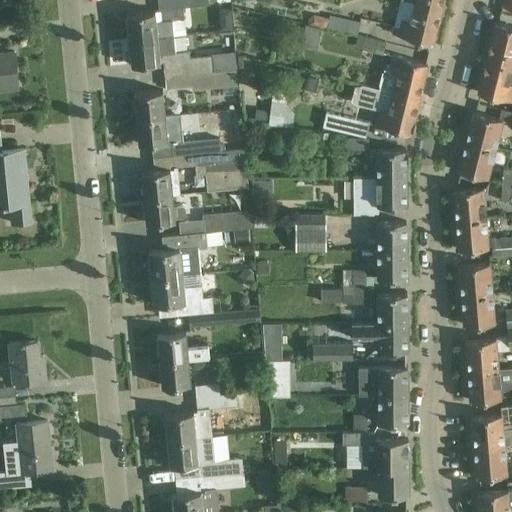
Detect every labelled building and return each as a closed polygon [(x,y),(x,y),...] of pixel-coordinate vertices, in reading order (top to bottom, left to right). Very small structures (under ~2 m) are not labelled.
[(183,7),(209,5),(209,2),(217,2),(217,0),(157,0),(159,11),(127,14),(129,39),(174,35),(172,20),(184,19),(183,7)] [(293,0),(291,12),(338,19),(340,0),(293,0)] [(406,0),(400,0),(394,26),(393,34),(432,43),(441,8),(406,0)] [(406,0),(441,8),(443,0),(406,0)] [(231,14),(245,15),(246,3),(233,1),(231,14)] [(214,14),(229,14),(228,3),(213,3),(214,14)] [(511,26),(498,23),(496,22),(487,58),(511,63),(511,26)] [(305,23),(300,46),(316,50),(322,27),(305,23)] [(175,51),(174,35),(129,39),(132,65),(164,62),(165,76),(213,71),(211,55),(190,57),(189,50),(175,51)] [(386,42),(378,40),(365,36),(362,49),(383,54),(386,42)] [(235,53),(211,55),(213,71),(236,69),(237,69),(235,53)] [(428,63),(426,62),(394,54),(390,70),(384,69),(379,89),(419,98),(428,63)] [(0,57),(0,90),(18,88),(15,56),(0,57)] [(511,63),(487,58),(479,92),(511,100),(511,63)] [(245,68),(241,73),(243,80),(249,84),(255,82),(257,76),(257,70),(251,66),(245,68)] [(238,94),(236,69),(213,71),(165,76),(166,88),(191,86),(191,90),(222,87),(223,95),(238,94)] [(320,77),(320,74),(310,72),(309,75),(308,75),(304,90),(316,93),(320,77)] [(366,85),(361,105),(380,110),(377,125),(409,133),(410,133),(419,98),(379,89),(366,85)] [(275,86),(272,124),(295,126),(296,112),(288,102),(289,87),(275,86)] [(134,93),(137,118),(167,115),(165,90),(134,93)] [(258,108),(257,118),(269,120),(270,109),(258,108)] [(366,137),(370,123),(327,112),(323,126),(365,137),(366,137)] [(504,119),(495,117),(474,112),(466,140),(497,147),(504,119)] [(169,141),(167,115),(137,118),(139,144),(169,141)] [(370,150),(370,137),(366,137),(365,137),(344,137),(345,149),(370,150)] [(221,150),(220,138),(171,142),(172,155),(221,150)] [(489,178),(495,153),(497,147),(466,140),(459,170),(489,178)] [(0,204),(11,204),(12,223),(31,221),(24,149),(0,151),(0,146),(0,204)] [(249,188),(244,148),(221,150),(172,155),(173,167),(195,165),(196,175),(206,174),(207,191),(249,188)] [(406,149),(405,149),(378,149),(378,178),(407,178),(406,149)] [(313,159),(312,176),(324,176),(325,159),(313,159)] [(511,166),(504,166),(502,181),(511,183),(511,166)] [(174,181),(173,168),(142,171),(144,197),(175,194),(181,194),(180,181),(174,181)] [(407,178),(378,178),(355,178),(355,214),(375,214),(375,213),(380,213),(380,205),(407,205),(407,178)] [(511,201),(511,183),(502,181),(501,201),(511,201)] [(487,217),(485,188),(485,187),(454,189),(456,219),(487,217)] [(176,205),(175,194),(144,197),(147,223),(178,220),(177,217),(187,216),(189,213),(188,207),(185,204),(176,205)] [(252,228),(250,209),(203,214),(203,219),(179,221),(180,234),(206,232),(223,231),(235,230),(249,228),(252,228)] [(326,250),(326,227),(326,211),(295,211),(295,227),(296,251),(326,250)] [(489,247),(487,217),(456,219),(459,249),(489,247)] [(407,221),(405,221),(379,221),(380,250),(407,250),(407,221)] [(249,228),(235,230),(236,242),(250,241),(249,228)] [(223,231),(206,232),(207,245),(224,244),(223,231)] [(184,260),(202,259),(201,248),(207,247),(207,245),(206,232),(180,234),(162,236),(164,250),(149,251),(152,277),(186,274),(184,260)] [(493,256),(511,254),(511,235),(499,237),(500,243),(492,243),(493,256)] [(407,278),(407,250),(380,250),(380,278),(407,278)] [(489,262),(462,265),(460,265),(462,295),(492,293),(489,262)] [(344,269),(344,286),(366,286),(366,269),(344,269)] [(205,283),(201,284),(200,273),(186,274),(152,277),(154,303),(168,301),(170,315),(188,313),(217,311),(216,296),(206,297),(205,283)] [(372,286),(366,286),(344,286),(342,286),(342,289),(320,289),(319,302),(342,302),(342,303),(371,304),(372,286)] [(494,322),(492,293),(462,295),(465,325),(494,322)] [(407,294),(405,294),(378,294),(378,322),(408,322),(407,294)] [(260,320),(259,308),(217,311),(188,313),(190,326),(260,320)] [(281,322),(263,322),(263,332),(282,332),(281,322)] [(408,350),(408,322),(378,322),(354,323),(354,338),(378,338),(378,350),(408,350)] [(499,368),(497,350),(509,349),(508,346),(511,345),(511,328),(507,328),(508,338),(496,339),(496,338),(466,341),(469,371),(499,368)] [(157,334),(160,360),(188,357),(209,355),(208,343),(187,345),(185,332),(157,334)] [(38,340),(10,343),(13,383),(46,379),(45,364),(40,365),(38,340)] [(314,342),(314,358),(354,358),(354,342),(314,342)] [(282,348),(265,348),(266,358),(282,358),(282,348)] [(190,383),(188,357),(160,360),(162,386),(190,383)] [(286,358),(270,358),(273,394),(295,394),(295,381),(286,381),(286,358)] [(408,366),(406,366),(358,366),(358,395),(378,395),(408,395),(408,366)] [(511,367),(499,368),(469,371),(471,400),(501,398),(500,388),(511,387),(511,367)] [(195,384),(196,396),(221,394),(219,383),(195,384)] [(13,387),(0,388),(0,403),(14,402),(13,387)] [(238,405),(237,393),(221,394),(196,396),(197,411),(165,414),(167,440),(213,436),(210,407),(238,405)] [(408,423),(408,395),(378,395),(378,423),(408,423)] [(511,442),(511,405),(501,406),(502,414),(472,416),(475,446),(495,444),(504,443),(511,442)] [(359,413),(359,430),(372,430),(372,413),(359,413)] [(16,423),(18,445),(5,446),(7,460),(19,459),(20,472),(55,469),(53,450),(51,450),(48,420),(16,423)] [(408,439),(406,439),(375,439),(375,430),(372,430),(359,430),(343,431),(343,444),(363,444),(363,468),(378,468),(378,467),(408,467),(408,439)] [(215,460),(213,436),(167,440),(170,465),(171,465),(173,479),(206,475),(244,471),(242,457),(215,460)] [(504,443),(495,444),(475,446),(477,476),(507,474),(504,443)] [(408,495),(408,467),(378,467),(378,468),(378,495),(408,495)] [(9,471),(0,472),(0,486),(11,485),(9,471)] [(245,485),(244,471),(206,475),(207,489),(172,493),(174,511),(218,511),(216,488),(245,485)] [(345,487),(345,503),(367,503),(367,486),(353,486),(353,487),(345,487)] [(511,489),(508,490),(478,492),(480,511),(509,511),(509,506),(511,506),(511,489)]
